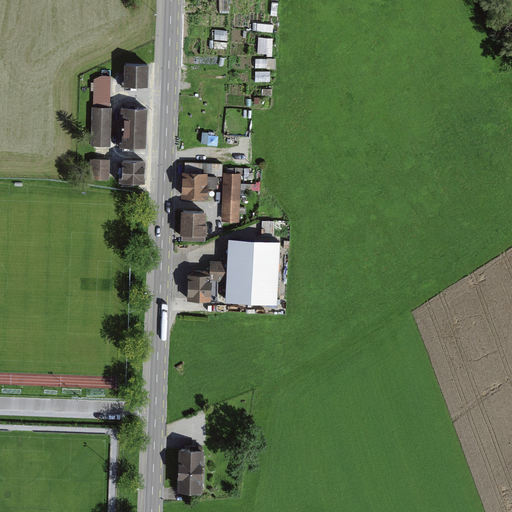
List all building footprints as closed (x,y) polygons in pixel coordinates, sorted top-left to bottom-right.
[(227,48),(227,31),(215,31),(215,49),(227,48)] [(274,54),(274,38),(259,38),(258,54),(274,54)] [(256,68),(276,68),(276,59),(256,59),(256,68)] [(127,68),(126,91),(151,91),(151,68),(127,68)] [(271,72),(256,71),(256,82),(270,82),(271,72)] [(117,78),(98,78),(96,146),(120,147),(121,110),(116,110),(117,78)] [(149,111),(125,110),(123,152),(146,153),(147,143),(148,122),(149,111)] [(117,160),(94,160),(94,182),(117,182),(117,160)] [(148,166),(126,166),(125,186),(148,186),(148,166)] [(209,172),(183,172),(182,199),(210,200),(210,189),(218,189),(219,176),(209,176),(209,172)] [(243,174),(225,174),(224,221),(241,222),(243,174)] [(207,210),(183,210),(182,235),(207,235),(207,210)] [(212,276),(189,275),(188,300),(213,301),(214,280),(227,281),(227,302),(279,304),(281,240),(230,238),(229,261),(212,260),(212,276)] [(206,449),(181,448),(180,457),(179,480),(179,490),(204,491),(206,449)]
